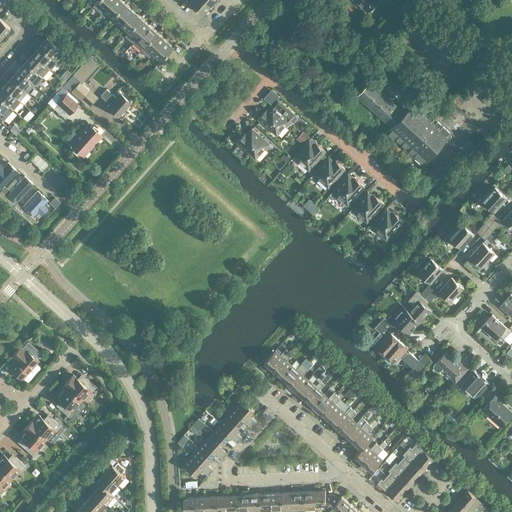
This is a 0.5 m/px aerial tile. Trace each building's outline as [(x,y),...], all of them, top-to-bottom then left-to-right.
[(105,9),(113,0),(98,0),(97,1),(93,6),(101,13),(105,9)] [(122,0),(113,0),(105,9),(113,16),(125,3),(122,0)] [(205,0),(191,0),(190,1),(190,2),(204,14),(211,5),(205,0)] [(356,0),(368,10),(377,0),(356,0)] [(125,3),(113,16),(121,23),(133,10),(125,3)] [(133,10),(121,23),(129,31),(141,17),(133,10)] [(133,43),(149,24),(141,17),(129,31),(125,35),(133,43)] [(0,18),(0,33),(2,36),(10,27),(0,18)] [(163,26),(167,21),(163,18),(159,23),(163,26)] [(141,50),(158,32),(149,24),(133,43),(141,50)] [(149,57),(166,39),(158,32),(141,50),(149,57)] [(46,37),(39,45),(56,61),(64,52),(46,37)] [(166,39),(154,52),(162,60),(174,46),(166,39)] [(56,61),(39,45),(32,53),(49,69),(50,68),(52,68),(56,64),(56,62),(56,61)] [(49,69),(32,53),(24,61),(42,77),(49,69)] [(42,77),(24,61),(17,69),(34,84),(37,84),(42,80),(41,78),(42,77)] [(65,80),(72,72),(67,68),(60,76),(65,80)] [(97,97),(89,90),(83,84),(91,74),(85,68),(68,88),(89,106),(97,97)] [(34,84),(17,69),(10,77),(27,92),(34,84)] [(27,92),(10,77),(3,85),(20,100),(27,92)] [(366,103),(392,126),(406,112),(405,111),(404,112),(381,91),(371,81),(358,96),(366,103)] [(20,100),(3,85),(0,88),(0,97),(13,109),(21,101),(20,100)] [(272,87),(265,96),(272,102),(280,94),(272,87)] [(131,102),(120,92),(119,92),(115,97),(106,89),(100,96),(105,100),(107,98),(111,102),(107,106),(118,116),(131,102)] [(69,113),(78,104),(66,93),(57,103),(69,113)] [(13,109),(0,97),(0,112),(1,113),(0,114),(0,116),(4,120),(13,109)] [(417,99),(406,112),(392,126),(388,131),(385,128),(380,134),(383,136),(382,137),(388,130),(390,131),(389,132),(389,133),(390,132),(394,135),(393,136),(394,137),(395,136),(424,163),(425,161),(428,162),(432,157),(431,155),(435,150),(436,151),(436,150),(441,144),(441,145),(442,145),(441,144),(445,139),(448,140),(452,136),(451,133),(452,131),(417,99)] [(264,111),(258,118),(277,135),(286,125),(287,126),(293,122),(293,123),(294,122),(273,104),(265,113),(264,112),(265,112),(264,111)] [(83,155),(102,135),(87,122),(69,142),(83,155)] [(243,135),(237,142),(256,159),(265,149),(266,150),(272,146),(273,146),(252,128),(244,136),(243,136),(244,135),(243,135)] [(310,139),(291,159),(292,160),(292,159),(298,163),(299,161),(309,170),(326,151),(319,145),(319,146),(318,147),(310,139)] [(461,151),(444,169),(450,175),(467,156),(461,151)] [(329,156),(311,177),(317,180),(319,179),(329,187),(345,168),(339,162),(338,163),(339,163),(338,164),(329,156)] [(12,164),(0,176),(0,179),(5,184),(18,169),(12,164)] [(348,173),(330,194),(331,194),(337,197),(338,196),(348,205),(365,186),(358,180),(358,181),(357,181),(348,173)] [(8,193),(16,201),(33,182),(24,175),(8,193)] [(495,211),(508,197),(496,187),(483,201),(495,211)] [(1,189),(0,190),(0,196),(5,202),(9,197),(1,189)] [(38,190),(23,206),(33,216),(48,199),(38,190)] [(368,191),(349,211),(350,212),(350,211),(356,214),(357,213),(367,222),(384,203),(377,197),(377,198),(377,199),(368,191)] [(56,206),(61,201),(55,196),(50,201),(56,206)] [(304,204),(314,212),(320,205),(310,197),(304,204)] [(16,203),(12,207),(22,216),(26,212),(16,203)] [(387,208),(369,229),(370,229),(376,232),(377,230),(387,239),(404,220),(397,214),(396,215),(397,215),(396,216),(387,208)] [(462,248),(475,234),(463,223),(450,238),(462,248)] [(489,227),(485,223),(477,232),(481,236),(489,227)] [(489,227),(481,236),(486,240),(494,231),(489,227)] [(483,267),(495,252),(484,242),(471,256),(483,267)] [(430,283),(443,269),(432,258),(419,272),(430,283)] [(451,302),(464,287),(452,277),(439,291),(451,302)] [(428,285),(421,294),(425,298),(433,289),(428,285)] [(433,289),(425,298),(428,301),(429,302),(437,293),(433,289)] [(414,305),(409,311),(420,321),(422,323),(422,322),(428,319),(427,317),(432,311),(424,304),(428,301),(425,298),(421,294),(417,291),(409,300),(414,305)] [(511,294),(500,305),(511,315),(511,294)] [(391,315),(387,319),(397,328),(400,324),(410,332),(420,321),(409,311),(404,306),(394,317),(391,315)] [(496,339),(507,327),(492,314),(482,326),(496,339)] [(387,319),(385,317),(384,317),(375,327),(380,332),(371,341),(375,345),(385,354),(399,339),(392,333),(397,328),(387,319)] [(408,347),(399,339),(385,354),(394,363),(400,356),(404,359),(409,354),(409,353),(405,351),(408,347)] [(20,346),(12,356),(17,360),(10,367),(22,377),(38,360),(26,349),(25,350),(20,346)] [(276,350),(265,362),(273,369),(289,352),(286,349),(281,355),(276,350)] [(456,381),(468,368),(458,359),(457,361),(446,351),(435,363),(434,365),(434,368),(435,369),(437,371),(439,371),(442,369),(443,367),(448,371),(446,373),(451,378),(451,377),(456,381)] [(289,352),(273,369),(281,377),(292,365),(288,361),(293,355),(289,352)] [(416,378),(425,368),(426,366),(410,352),(409,353),(409,354),(404,359),(414,368),(410,372),(416,378)] [(325,359),(314,372),(318,376),(329,363),(325,359)] [(292,365),(281,377),(289,384),(305,366),(302,363),(297,369),(292,365)] [(305,366),(289,384),(297,391),(308,379),(304,375),(309,369),(305,366)] [(476,397),(489,382),(485,378),(487,376),(483,373),(481,375),(475,369),(462,384),(468,389),(467,390),(471,393),(472,393),(476,397)] [(73,374),(63,384),(80,400),(89,390),(91,391),(96,386),(86,377),(82,382),(73,374)] [(308,379),(297,391),(305,398),(321,381),(318,378),(313,383),(308,379)] [(321,381),(305,398),(313,406),(324,393),(320,389),(325,384),(321,381)] [(80,400),(63,384),(65,386),(56,396),(64,403),(59,408),(69,416),(74,411),(72,409),(80,400)] [(502,427),(511,414),(511,411),(498,399),(504,393),(495,385),(484,397),(489,402),(482,409),(502,427)] [(324,393),(313,406),(321,413),(337,395),(334,392),(329,398),(324,393)] [(337,395),(321,413),(329,420),(340,408),(336,404),(341,398),(337,395)] [(255,409),(242,398),(235,407),(254,424),(257,421),(250,415),(255,409)] [(254,424),(235,407),(228,415),(240,426),(245,421),(251,427),(254,424)] [(340,408),(329,420),(337,427),(354,409),(350,407),(345,412),(340,408)] [(354,409),(337,427),(346,434),(356,422),(352,418),(357,413),(354,409)] [(33,418),(28,424),(45,439),(54,429),(56,431),(61,426),(51,417),(47,422),(39,415),(34,420),(33,418)] [(240,426),(228,415),(221,423),(240,440),(242,437),(236,431),(240,426)] [(356,422),(346,434),(354,442),(370,424),(367,421),(361,427),(356,422)] [(240,440),(221,423),(213,431),(226,442),(230,437),(237,443),(240,440)] [(45,439),(28,424),(24,429),(25,430),(21,435),(28,442),(24,447),(34,456),(38,450),(36,449),(45,439)] [(370,424),(354,442),(362,449),(367,444),(367,445),(373,437),(368,433),(373,427),(370,424)] [(406,432),(398,424),(394,429),(402,436),(406,432)] [(226,442),(213,431),(206,439),(225,456),(228,453),(221,447),(226,442)] [(225,456),(206,439),(199,447),(211,458),(216,453),(222,459),(225,456)] [(362,449),(355,456),(364,463),(380,446),(376,443),(371,448),(367,445),(367,444),(362,449)] [(411,447),(407,450),(427,468),(434,460),(416,443),(412,448),(411,447)] [(380,446),(364,463),(372,471),(383,459),(378,454),(383,449),(380,446)] [(211,458),(199,447),(192,455),(211,472),(214,469),(207,463),(211,458)] [(427,468),(407,450),(403,454),(405,456),(401,460),(419,476),(427,468)] [(11,461),(3,454),(0,457),(0,469),(10,478),(19,469),(21,470),(25,465),(16,456),(11,461)] [(201,469),(208,475),(211,472),(192,455),(184,463),(197,474),(201,469)] [(419,476),(401,460),(398,464),(396,463),(393,466),(412,484),(419,476)] [(111,464),(104,473),(117,485),(125,476),(117,469),(118,467),(118,462),(113,463),(112,464),(111,464)] [(412,484),(393,466),(389,470),(390,472),(387,476),(405,492),(412,484)] [(10,478),(0,469),(0,493),(3,490),(1,488),(10,478)] [(117,485),(104,473),(96,481),(113,496),(114,495),(110,492),(117,485)] [(405,492),(387,476),(383,480),(381,479),(378,483),(397,500),(405,492)] [(113,496),(96,481),(100,484),(93,492),(106,504),(113,496)] [(325,490),(314,491),(315,509),(328,508),(328,509),(333,495),(333,494),(326,495),(325,490)] [(468,490),(461,498),(476,511),(483,511),(484,511),(482,510),(486,506),(468,490)] [(304,491),(293,492),(294,510),(305,509),(304,491)] [(314,491),(304,491),(305,509),(315,509),(314,491)] [(106,504),(93,492),(86,500),(98,511),(99,511),(100,511),(106,504)] [(293,492),(282,493),(283,511),(285,511),(292,511),(292,510),(294,510),(293,492)] [(271,493),(260,494),(261,511),(272,511),(271,493)] [(282,511),(283,511),(282,493),(271,493),(272,511),(271,511),(282,511)] [(250,511),(249,494),(239,495),(239,511),(250,511)] [(260,494),(249,494),(250,511),(255,511),(261,511),(260,494)] [(239,511),(239,495),(228,496),(228,511),(239,511)] [(338,499),(333,495),(328,509),(332,511),(342,511),(350,504),(342,496),(338,499)] [(217,511),(217,496),(206,497),(206,511),(217,511)] [(228,511),(228,496),(217,496),(217,511),(228,511)] [(184,511),(196,511),(195,497),(184,498),(184,511)] [(206,511),(206,497),(195,497),(196,511),(206,511)] [(476,511),(461,498),(453,506),(459,511),(476,511)] [(98,511),(86,500),(78,508),(82,511),(98,511)]
